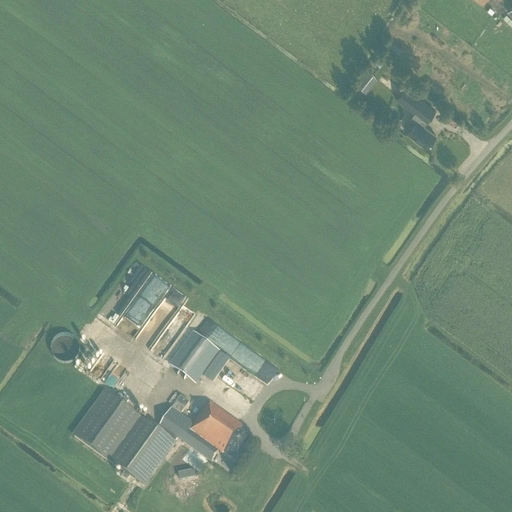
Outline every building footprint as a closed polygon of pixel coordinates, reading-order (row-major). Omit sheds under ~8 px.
[(511,19),(505,12),(502,15),(510,24),(511,21),(511,19)] [(435,111),(418,98),(409,109),(414,113),(410,119),(415,123),(407,134),(426,148),(436,136),(422,125),(425,121),(426,123),(435,111)] [(135,274),(143,280),(148,273),(135,262),(117,284),(123,289),(135,274)] [(170,284),(146,320),(153,324),(149,328),(155,332),(172,306),(176,309),(185,295),(170,284)] [(121,298),(127,301),(134,289),(129,285),(121,298)] [(117,309),(112,316),(108,313),(103,321),(110,326),(121,311),(117,309)] [(93,325),(84,338),(117,362),(122,356),(103,343),(108,336),(93,325)] [(218,351),(215,349),(194,334),(170,366),(195,384),(218,351)] [(256,353),(231,334),(221,348),(246,366),(256,353)] [(220,358),(210,372),(240,393),(250,379),(220,358)] [(217,386),(220,381),(205,371),(202,377),(217,386)] [(144,488),(176,444),(175,442),(177,439),(159,426),(157,430),(103,391),(71,436),(144,488)] [(193,424),(181,415),(189,403),(181,396),(159,426),(177,439),(210,463),(218,452),(223,455),(223,454),(234,461),(248,441),(237,434),(242,427),(209,403),(193,424)] [(213,463),(219,467),(223,461),(217,457),(213,463)]
